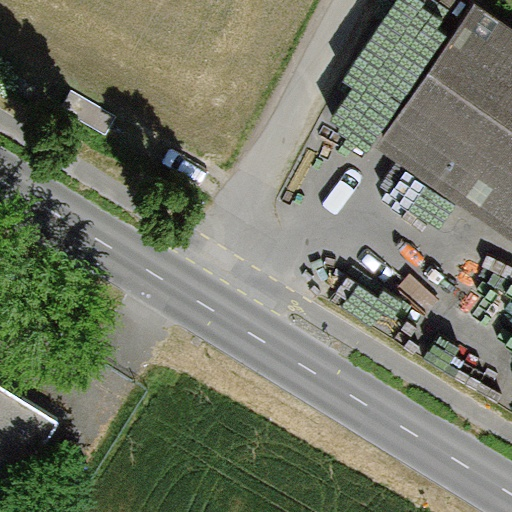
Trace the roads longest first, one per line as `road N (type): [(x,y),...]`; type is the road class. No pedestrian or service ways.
road 1 (secondary): [(0,178),(511,494)]
road 2 (track): [(196,300),(356,0)]
